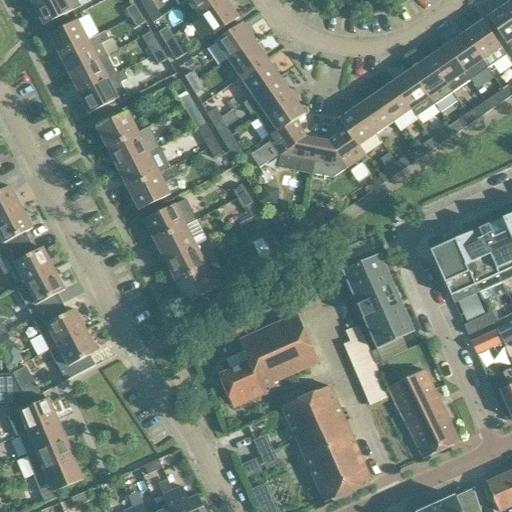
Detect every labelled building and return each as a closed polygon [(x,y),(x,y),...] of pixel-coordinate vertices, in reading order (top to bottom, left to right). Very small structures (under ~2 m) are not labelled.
[(81,7),(77,0),(45,0),(34,6),(44,26),(81,7)] [(162,18),(151,0),(149,0),(142,4),(154,24),(162,18)] [(200,18),(225,0),(187,0),(181,5),(182,5),(182,8),(182,11),(183,13),(184,16),(186,18),(188,19),(190,21),(193,21),(194,22),(200,18)] [(239,18),(226,0),(225,0),(200,18),(212,37),(239,18)] [(126,10),(131,19),(140,14),(135,5),(126,10)] [(511,12),(507,5),(488,18),(507,45),(508,44),(511,48),(511,12)] [(140,14),(131,19),(137,28),(146,23),(140,14)] [(49,36),(60,56),(89,41),(78,21),(49,36)] [(483,21),(464,34),(488,68),(506,56),(483,21)] [(216,42),(229,61),(255,42),(242,24),(216,42)] [(159,33),(164,42),(173,36),(168,27),(159,33)] [(108,56),(102,45),(110,41),(106,32),(89,41),(60,56),(69,75),(108,56)] [(488,68),(464,34),(446,46),(470,80),(488,68)] [(184,56),(173,36),(164,42),(175,61),(184,56)] [(162,51),(157,42),(148,47),(153,56),(162,51)] [(241,78),(268,60),(255,42),(229,61),(241,78)] [(470,80),(446,46),(429,59),(452,93),(470,80)] [(162,51),(153,56),(159,65),(168,60),(162,51)] [(79,94),(117,75),(117,74),(108,56),(69,75),(79,94)] [(452,93),(429,59),(411,71),(434,105),(452,93)] [(280,78),(268,60),(241,78),(253,96),(280,78)] [(434,105),(411,71),(393,83),(412,110),(416,117),(434,105)] [(129,99),(121,84),(128,81),(123,72),(117,75),(79,94),(89,114),(118,99),(121,104),(129,99)] [(185,77),(191,86),(200,81),(194,72),(185,77)] [(292,96),(280,78),(253,96),(247,101),(249,103),(245,105),(252,116),(255,113),(259,119),(292,96)] [(180,101),(185,110),(194,105),(189,95),(179,80),(169,86),(178,102),(180,101)] [(205,90),(200,81),(191,86),(196,95),(205,90)] [(412,110),(393,83),(375,95),(394,122),(412,110)] [(511,85),(511,84),(502,90),(508,98),(511,95),(511,85)] [(508,98),(502,90),(494,96),(499,105),(508,98)] [(394,122),(375,95),(357,108),(376,135),(394,122)] [(305,114),(292,96),(259,119),(270,136),(271,137),(294,120),(295,121),(305,114)] [(206,124),(194,105),(185,110),(197,129),(206,124)] [(376,135),(357,108),(338,121),(345,130),(345,131),(347,130),(365,157),(382,144),(376,135)] [(467,114),(473,123),(481,117),(475,108),(467,114)] [(207,114),(213,123),(222,118),(216,109),(207,114)] [(97,128),(108,150),(139,134),(128,112),(97,128)] [(473,123),(467,114),(458,120),(464,129),(473,123)] [(227,127),(222,118),(213,123),(218,132),(227,127)] [(307,138),(295,121),(294,120),(271,137),(270,136),(267,138),(280,156),(279,168),(311,174),(318,140),(307,138)] [(206,124),(197,129),(209,149),(218,144),(206,124)] [(118,170),(159,149),(148,129),(139,134),(108,150),(118,170)] [(365,157),(347,130),(345,131),(345,130),(329,142),(318,140),(311,174),(334,179),(347,169),(365,157)] [(440,133),(431,139),(437,147),(446,141),(440,133)] [(437,147),(431,139),(422,145),(428,153),(437,147)] [(223,153),(218,144),(209,149),(214,158),(223,153)] [(238,146),(229,151),(235,161),(244,155),(238,146)] [(128,190),(169,169),(159,149),(118,170),(128,190)] [(396,163),(401,172),(410,166),(404,157),(396,163)] [(401,172),(396,163),(387,169),(393,178),(401,172)] [(170,195),(164,183),(181,175),(176,166),(169,169),(128,190),(139,211),(170,195)] [(3,190),(0,184),(0,219),(22,208),(10,187),(3,190)] [(233,190),(239,200),(248,194),(242,185),(233,190)] [(253,203),(248,194),(239,200),(244,209),(253,203)] [(198,220),(187,199),(145,221),(155,242),(186,227),(198,220)] [(32,229),(22,208),(0,219),(0,256),(1,258),(31,243),(25,232),(32,229)] [(511,214),(502,219),(511,240),(511,214)] [(511,240),(502,219),(492,224),(478,229),(502,282),(511,277),(511,240)] [(257,230),(262,239),(271,234),(266,225),(257,230)] [(166,263),(196,247),(186,227),(155,242),(166,263)] [(502,282),(478,229),(455,240),(478,293),(502,282)] [(271,234),(262,239),(267,248),(276,242),(271,234)] [(455,240),(444,245),(430,251),(454,304),(478,293),(455,240)] [(176,283),(207,267),(218,262),(207,241),(196,247),(166,263),(176,283)] [(36,252),(31,243),(1,258),(10,276),(19,272),(26,285),(54,269),(43,248),(36,252)] [(339,254),(330,258),(333,266),(342,262),(339,254)] [(342,272),(377,349),(415,332),(380,255),(342,272)] [(218,288),(207,267),(176,283),(187,304),(218,288)] [(65,290),(54,269),(26,285),(32,297),(24,302),(33,320),(63,304),(58,294),(65,290)] [(68,314),(63,304),(33,320),(49,351),(86,331),(75,310),(68,314)] [(494,311),(488,314),(493,324),(499,321),(494,311)] [(468,336),(493,324),(488,314),(463,326),(468,336)] [(319,363),(298,315),(239,341),(249,362),(220,375),(234,407),(276,389),(273,383),(319,363)] [(511,322),(497,330),(505,345),(511,341),(511,322)] [(389,397),(358,327),(346,332),(351,343),(344,346),(370,406),(389,397)] [(97,352),(86,331),(49,351),(66,382),(95,366),(90,356),(97,352)] [(495,331),(471,342),(477,355),(501,344),(495,331)] [(402,338),(377,350),(382,361),(407,350),(402,338)] [(382,361),(377,349),(370,352),(375,364),(382,361)] [(509,386),(499,391),(511,419),(511,366),(511,364),(508,357),(490,366),(495,376),(502,373),(509,386)] [(460,443),(425,371),(388,389),(403,420),(404,420),(424,459),(460,443)] [(13,378),(0,378),(0,392),(19,391),(13,378)] [(282,408),(315,481),(325,503),(372,482),(344,419),(348,417),(346,412),(342,414),(329,386),(307,396),(282,408)] [(279,400),(282,408),(307,396),(304,389),(279,400)] [(49,399),(9,416),(17,437),(20,436),(58,420),(49,399)] [(66,440),(58,420),(20,436),(28,456),(66,440)] [(75,460),(66,440),(28,456),(36,476),(37,477),(75,460)] [(84,480),(75,460),(37,477),(36,476),(34,477),(45,504),(61,497),(58,491),(84,480)] [(160,460),(145,466),(149,475),(163,469),(160,460)] [(500,511),(511,506),(511,480),(509,473),(486,483),(499,511),(500,511)] [(177,500),(187,496),(183,487),(173,491),(177,500)] [(422,511),(480,511),(474,489),(456,497),(422,511)] [(89,491),(80,495),(84,504),(93,500),(89,491)] [(181,511),(177,500),(173,491),(163,495),(165,500),(155,504),(158,511),(181,511)] [(84,504),(80,495),(72,498),(75,507),(84,504)] [(187,496),(177,500),(181,511),(205,511),(199,496),(188,500),(187,496)]
